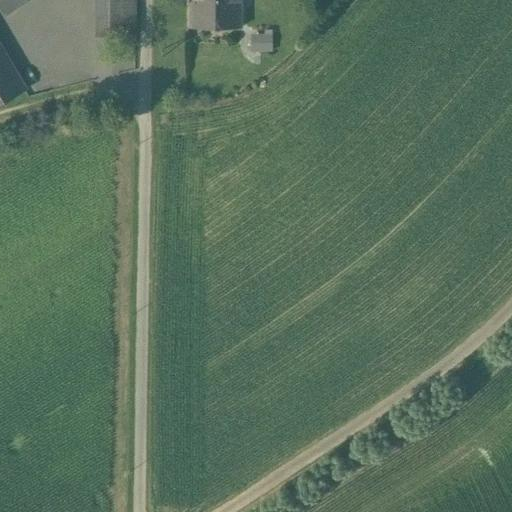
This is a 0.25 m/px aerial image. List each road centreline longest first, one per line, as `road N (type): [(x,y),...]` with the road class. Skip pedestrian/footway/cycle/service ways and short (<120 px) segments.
road 1 (unclassified): [(136,511),(145,0)]
road 2 (unclassified): [(218,511),(470,345),(511,305)]
